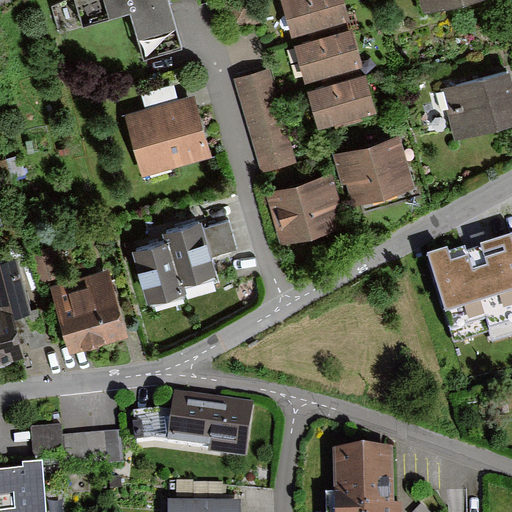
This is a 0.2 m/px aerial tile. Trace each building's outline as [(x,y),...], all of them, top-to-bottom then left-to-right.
[(168,0),(70,0),(52,9),(61,37),(130,13),(144,58),(183,48),(168,0)] [(340,0),(287,0),(282,2),(292,36),(346,19),(340,0)] [(420,0),(424,14),(476,0),(420,0)] [(350,31),(296,46),(306,83),(360,68),(350,31)] [(234,80),(262,175),(299,164),(270,69),(234,80)] [(445,88),(459,141),(511,126),(511,89),(507,71),(445,88)] [(366,79),(308,93),(318,130),(375,116),(366,79)] [(143,94),(147,109),(178,101),(174,85),(143,94)] [(125,116),(142,178),(214,156),(195,96),(178,101),(147,109),(125,116)] [(334,158),(350,211),(415,192),(399,140),(334,158)] [(268,190),(282,248),(345,233),(330,175),(268,190)] [(201,222),(165,233),(169,244),(182,290),(185,289),(218,278),(212,257),(203,230),(201,222)] [(229,222),(203,230),(212,257),(238,249),(229,222)] [(511,238),(466,253),(465,250),(449,255),(448,252),(428,258),(454,344),(489,333),(493,343),(511,337),(511,238)] [(182,290),(169,244),(135,253),(150,305),(187,295),(185,289),(182,290)] [(0,313),(10,311),(13,320),(32,315),(18,258),(0,262),(0,313)] [(51,288),(72,355),(130,337),(109,270),(51,288)] [(0,368),(23,363),(13,320),(10,311),(0,313),(0,368)] [(135,410),(138,439),(156,436),(209,443),(209,449),(245,453),(253,400),(175,389),(171,405),(135,410)] [(63,426),(32,428),(34,458),(65,455),(64,436),(63,426)] [(65,455),(66,467),(124,463),(121,431),(64,436),(65,455)] [(335,447),(336,511),(394,511),(392,446),(335,447)] [(0,467),(0,511),(47,511),(43,459),(22,461),(22,466),(0,467)] [(169,499),(168,511),(243,511),(244,499),(169,499)]
